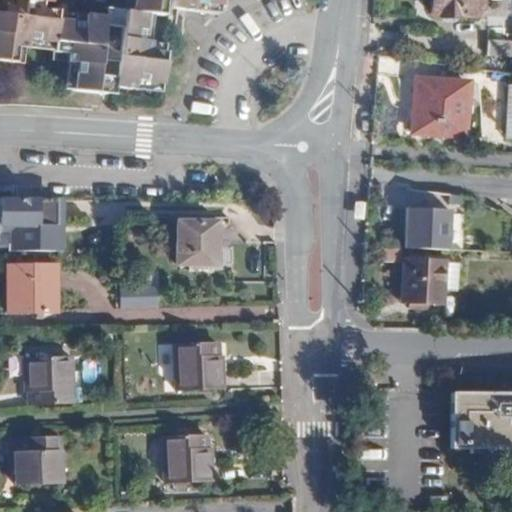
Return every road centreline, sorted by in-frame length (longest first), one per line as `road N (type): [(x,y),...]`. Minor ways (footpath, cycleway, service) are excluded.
road 1 (tertiary): [(0,131),(266,145)]
road 2 (residential): [(316,342),(511,346)]
road 3 (tertiary): [(290,158),(301,300),(316,342)]
road 4 (tertiary): [(316,342),(329,316),(334,160)]
road 5 (tertiary): [(314,511),(316,342)]
